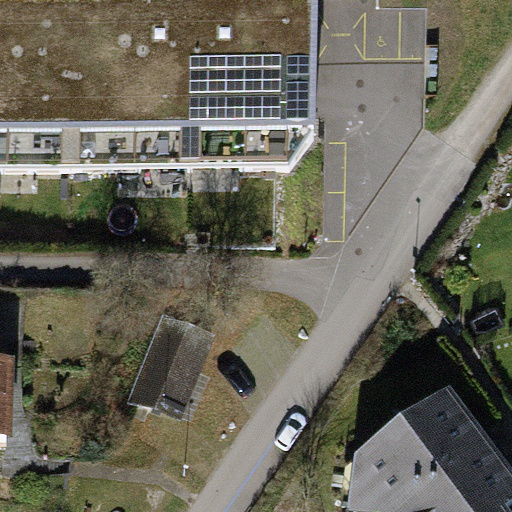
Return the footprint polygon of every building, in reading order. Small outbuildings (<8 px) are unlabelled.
[(0,0),(0,167),(74,169),(77,1),(0,0)] [(316,5),(77,1),(74,169),(288,174),(314,137),(316,5)] [(177,417),(206,342),(168,328),(139,403),(177,417)] [(0,447),(7,448),(10,366),(0,365),(0,447)] [(443,404),(353,471),(383,511),(399,511),(470,460),(474,430),(461,429),(443,404)] [(470,460),(399,511),(501,511),(511,504),(511,496),(498,477),(500,466),(470,460)]
